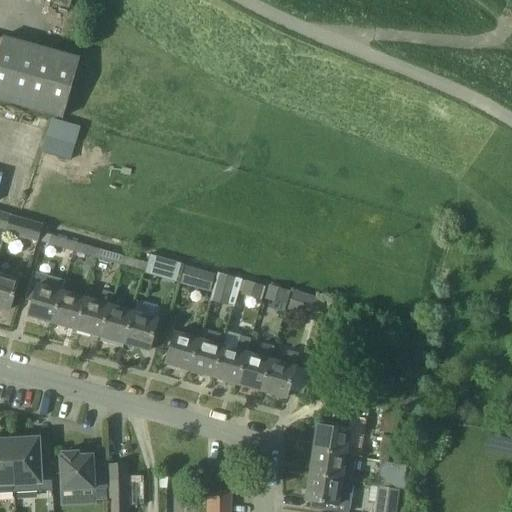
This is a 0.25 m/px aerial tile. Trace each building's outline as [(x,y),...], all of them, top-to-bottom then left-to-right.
[(0,100),(62,118),(79,59),(2,37),(2,39),(0,38),(0,100)] [(41,153),(69,162),(79,128),(51,120),(41,153)] [(4,234),(37,244),(42,225),(9,216),(7,223),(4,234)] [(48,246),(70,252),(73,242),(50,236),(48,246)] [(70,252),(96,259),(98,250),(73,242),(70,252)] [(96,259),(119,266),(121,256),(98,250),(96,259)] [(119,266),(144,273),(146,264),(121,256),(119,266)] [(179,285),(197,290),(202,271),(185,266),(179,285)] [(0,308),(8,311),(17,280),(0,274),(0,308)] [(27,317),(50,323),(59,292),(36,285),(27,317)] [(99,337),(107,306),(109,306),(113,294),(102,291),(99,303),(84,299),(75,331),(99,337)] [(287,310),(313,319),(319,300),(293,291),(287,310)] [(50,323),(75,331),(84,299),(59,292),(50,323)] [(123,345),(148,352),(157,320),(156,320),(160,309),(135,302),(132,313),(123,345)] [(123,345),(132,313),(109,306),(107,306),(99,337),(123,345)] [(188,371),(213,378),(225,336),(201,329),(198,340),(197,340),(188,371)] [(164,364),(188,371),(197,340),(174,333),(164,364)] [(213,378),(236,385),(250,340),(239,337),(235,351),(222,347),(225,336),(213,378)] [(236,385),(261,392),(273,348),(261,344),(257,357),(246,354),(250,340),(236,385)] [(261,392),(285,399),(294,368),(298,355),(286,351),(283,365),(270,361),(274,348),(273,348),(261,392)] [(316,426),(312,452),(355,459),(355,458),(344,456),(348,431),(316,426)] [(11,441),(13,494),(51,492),(50,465),(38,465),(37,440),(33,440),(32,436),(14,437),(14,441),(11,441)] [(378,461),(387,463),(391,437),(382,436),(378,461)] [(0,494),(13,494),(11,441),(7,442),(7,438),(0,437),(0,494)] [(308,478),(340,483),(340,481),(351,483),(355,459),(312,452),(308,478)] [(59,458),(61,491),(106,489),(105,460),(92,461),(92,456),(77,457),(77,453),(61,454),(61,457),(59,458)] [(116,465),(107,465),(108,511),(127,511),(126,464),(116,465)] [(345,511),(350,484),(340,483),(308,478),(304,501),(310,502),(309,509),(328,511),(345,511)] [(373,511),(395,511),(398,491),(377,488),(373,511)] [(205,511),(229,511),(230,491),(220,491),(213,491),(206,491),(205,511)]
